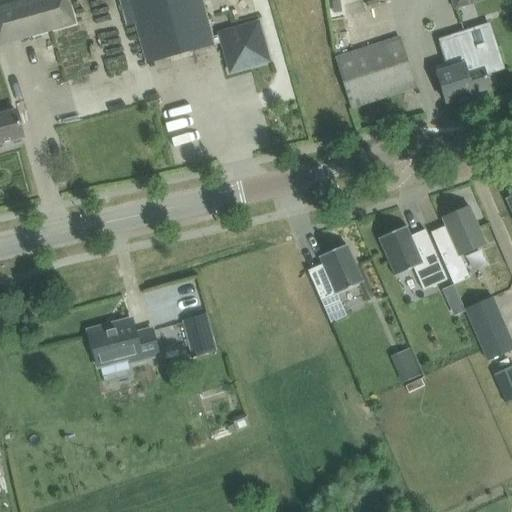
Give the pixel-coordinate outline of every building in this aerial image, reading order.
[(66,0),(26,0),(0,7),(0,45),(76,25),(70,3),(68,4),(66,0)] [(257,24),(221,34),(221,36),(211,38),(200,0),(119,0),(127,26),(136,24),(147,64),(213,45),(213,44),(223,42),(231,71),(267,60),(257,24)] [(335,59),(345,90),(352,109),(415,88),(399,39),(335,59)] [(436,74),(445,103),(457,99),(460,103),(469,100),(469,95),(474,94),(473,93),(490,88),(485,73),(488,67),(485,58),(477,54),(468,56),(466,48),(458,44),(449,47),(445,55),(448,63),(440,66),(437,71),(438,73),(436,74)] [(16,111),(0,115),(0,143),(23,138),(16,111)] [(434,237),(432,233),(432,232),(431,233),(454,285),(470,278),(460,256),(486,244),(469,207),(442,219),(445,227),(446,227),(448,231),(434,237)] [(412,240),(410,237),(406,228),(407,228),(407,227),(378,239),(378,240),(379,240),(395,275),(394,276),(394,277),(414,268),(423,291),(447,280),(425,230),(424,231),(425,234),(412,240)] [(311,276),(309,271),(308,271),(331,324),(347,317),(337,294),(363,283),(346,245),(319,257),(323,265),(325,270),(311,276)] [(454,285),(442,291),(448,305),(460,299),(454,285)] [(511,349),(511,340),(493,298),(466,310),(488,360),(511,349)] [(193,359),(199,357),(215,353),(205,316),(189,321),(183,322),(193,359)] [(135,334),(131,321),(115,325),(116,329),(90,336),(99,367),(129,359),(130,366),(159,358),(151,330),(135,334)] [(416,366),(400,373),(404,382),(420,375),(416,366)] [(245,416),(233,421),(238,431),(250,427),(245,416)]
